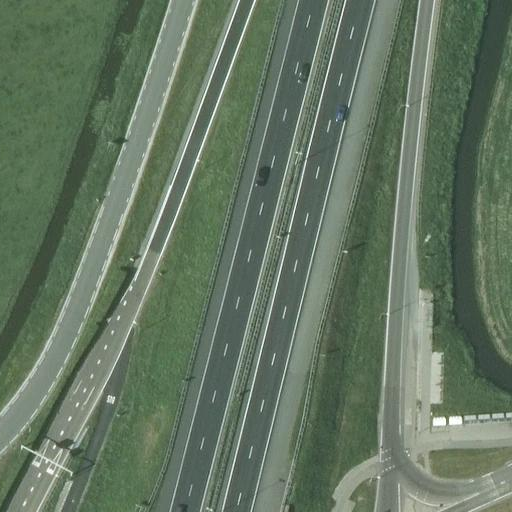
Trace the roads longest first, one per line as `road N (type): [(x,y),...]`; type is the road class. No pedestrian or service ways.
road 1 (motorway): [(246,0),(141,283),(22,511)]
road 2 (motorway): [(312,0),(184,511)]
road 3 (motorway): [(235,511),(359,0)]
road 4 (tertiary): [(184,0),(111,220),(52,365),(0,437)]
road 5 (motorway): [(389,463),(399,256),(427,0)]
